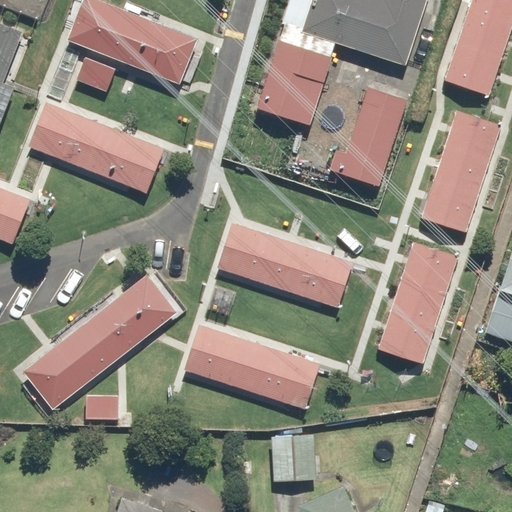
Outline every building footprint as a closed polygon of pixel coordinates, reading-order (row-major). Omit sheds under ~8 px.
[(193,40),(90,0),(80,0),(64,43),(175,86),(193,40)] [(307,0),(297,34),(401,68),(423,0),(307,0)] [(511,0),(467,0),(441,83),(486,97),(511,15),(511,0)] [(0,82),(20,33),(0,25),(0,110),(8,89),(0,85),(0,82)] [(274,44),(252,111),(306,128),(327,61),(274,44)] [(116,68),(87,57),(79,77),(108,89),(116,68)] [(401,101),(364,89),(343,155),(333,152),(326,173),(373,188),(401,101)] [(43,104),(25,148),(142,195),(160,151),(43,104)] [(451,112),(416,219),(463,234),(497,127),(451,112)] [(26,200),(0,190),(0,242),(9,246),(26,200)] [(228,225),(214,269),(335,308),(350,264),(228,225)] [(511,237),(481,333),(511,343),(511,237)] [(409,243),(374,351),(419,365),(454,257),(409,243)] [(19,372),(49,410),(173,314),(143,276),(19,372)] [(214,281),(202,314),(228,324),(241,290),(214,281)] [(316,365),(195,326),(180,371),(301,410),(316,365)] [(119,397),(88,396),(88,420),(119,420),(119,397)] [(270,450),(272,482),(314,479),(311,447),(270,450)] [(115,449),(107,469),(136,480),(144,460),(115,449)] [(297,507),(299,511),(351,511),(340,487),(297,507)] [(440,511),(443,506),(424,500),(420,511),(440,511)] [(149,511),(116,501),(111,511),(149,511)]
